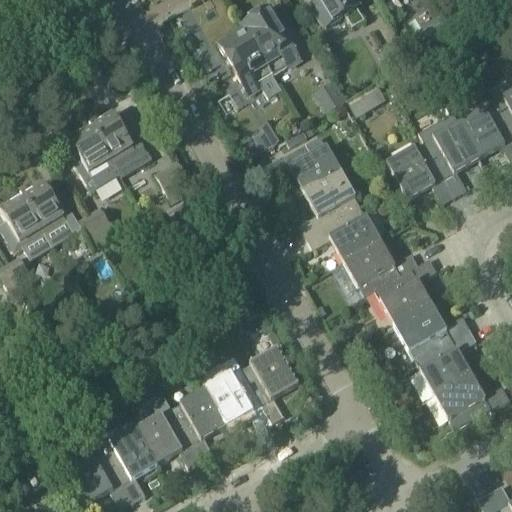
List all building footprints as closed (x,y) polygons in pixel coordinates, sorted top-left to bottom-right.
[(316,18),(325,33),(343,22),(351,34),(363,26),(346,0),(310,0),(320,15),(316,18)] [(486,0),(460,0),(476,25),(495,14),(486,0)] [(258,25),(243,34),(265,71),(272,82),(286,73),(297,66),(268,19),(266,15),(256,22),(258,25)] [(407,34),(421,59),(433,52),(419,27),(407,34)] [(243,34),(218,50),(248,99),(259,93),(265,102),(279,94),(272,82),(265,71),(243,34)] [(403,73),(392,54),(377,62),(388,82),(403,73)] [(324,122),(347,107),(334,87),(312,101),(324,122)] [(376,91),(346,109),(356,125),(385,107),(376,91)] [(511,100),(493,111),(511,142),(511,100)] [(458,131),(478,165),(501,152),(511,171),(511,170),(511,142),(493,111),(458,131)] [(102,124),(90,131),(119,178),(131,171),(126,163),(135,157),(112,121),(103,126),(102,124)] [(264,138),(253,145),(262,160),(274,153),(285,147),(272,126),(261,133),(264,138)] [(79,141),(69,147),(82,169),(85,174),(81,176),(78,171),(74,174),(90,198),(120,181),(119,178),(90,131),(78,139),(79,141)] [(458,131),(444,139),(424,150),(454,203),(466,197),(455,178),(478,165),(458,131)] [(289,154),(313,140),(309,132),(285,147),(289,154)] [(284,161),(265,172),(274,186),(292,176),(305,198),(339,179),(319,143),(285,163),(284,161)] [(389,170),(409,205),(432,192),(442,210),(454,203),(424,150),(389,170)] [(176,169),(154,183),(170,208),(192,195),(176,169)] [(318,221),(299,233),(306,245),(360,214),(339,179),(305,198),(318,221)] [(21,201),(53,254),(82,236),(93,254),(104,248),(89,222),(78,229),(70,217),(63,221),(44,190),(34,196),(33,194),(21,201)] [(0,234),(0,238),(14,262),(23,256),(30,268),(53,254),(21,201),(8,209),(9,211),(0,216),(0,218),(7,230),(0,234)] [(360,214),(306,245),(313,256),(331,246),(344,268),(379,248),(360,214)] [(115,241),(100,216),(89,222),(104,248),(115,241)] [(379,248),(344,268),(364,304),(374,298),(418,273),(412,263),(410,260),(392,271),(379,248)] [(34,291),(18,265),(8,271),(23,297),(34,291)] [(436,278),(429,266),(418,273),(374,298),(394,333),(429,313),(416,289),(436,278)] [(0,276),(0,285),(11,304),(23,297),(8,271),(0,276)] [(259,317),(251,304),(240,311),(247,324),(259,317)] [(429,313),(394,333),(414,367),(468,336),(462,324),(442,335),(429,313)] [(468,336),(414,367),(434,401),(469,381),(456,358),(475,347),(474,346),(468,336)] [(295,390),(275,355),(240,375),(271,429),(284,422),(273,403),(295,390)] [(205,396),(225,431),(249,417),(259,436),(271,429),(240,375),(205,396)] [(469,381),(434,401),(454,436),(489,416),(490,419),(509,408),(501,393),(482,404),(469,381)] [(225,431),(205,396),(171,415),(202,469),(214,462),(203,444),(225,431)] [(136,435),(156,470),(179,457),(190,476),(202,469),(171,415),(136,435)] [(156,470),(136,435),(101,455),(131,509),(145,501),(134,483),(156,470)] [(67,475),(86,510),(109,497),(118,511),(125,511),(131,509),(101,455),(67,475)] [(511,511),(511,510),(501,492),(489,499),(496,511),(511,511)] [(477,506),(480,511),(496,511),(489,499),(477,506)]
